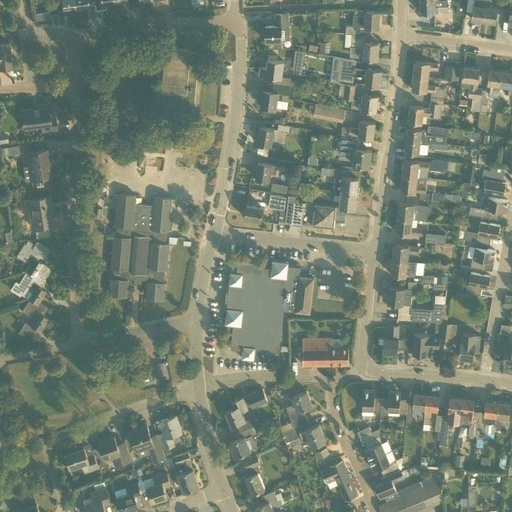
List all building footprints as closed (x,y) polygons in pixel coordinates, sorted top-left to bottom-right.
[(55,0),(58,16),(65,15),(64,10),(76,8),(75,0),(55,0)] [(96,10),(94,0),(75,0),(76,8),(89,6),(89,3),(94,2),(96,10)] [(94,0),(96,10),(102,9),(102,4),(114,2),(113,0),(94,0)] [(434,6),(433,0),(420,0),(421,13),(438,13),(438,12),(448,12),(448,6),(434,6)] [(467,0),(457,0),(457,15),(465,15),(467,0)] [(473,5),(471,19),(484,21),(486,0),(480,0),(481,0),(483,4),(483,7),(473,5)] [(496,22),(498,8),(488,7),(488,3),(492,2),(491,0),(486,0),(484,21),(496,22)] [(365,16),(365,25),(365,27),(379,28),(380,11),(366,10),(355,10),(355,15),(365,16)] [(48,11),(35,13),(37,23),(51,20),(50,15),(49,15),(48,11)] [(282,48),(282,29),(288,28),(288,14),(276,14),(276,25),(265,26),(266,41),(273,41),(274,48),(282,48)] [(346,25),(346,33),(352,34),(353,34),(362,34),(362,26),(346,25)] [(366,42),(366,35),(362,34),(353,34),(352,34),(351,41),(351,46),(357,47),(356,57),(363,58),(378,59),(379,43),(366,42)] [(0,68),(12,67),(9,43),(0,43),(0,68)] [(318,53),(319,46),(310,45),(308,52),(318,53)] [(194,109),(199,55),(199,53),(191,52),(191,50),(166,48),(162,90),(161,90),(159,106),(194,109)] [(295,49),(292,72),(302,74),(305,51),(295,49)] [(282,77),(284,61),(267,59),(266,67),(260,67),(259,75),(275,77),(274,84),(290,86),(291,78),(282,77)] [(366,69),(358,68),(355,68),(356,61),(342,59),(341,73),(365,76),(364,84),(380,86),(382,70),(366,68),(366,69)] [(437,70),(438,63),(430,62),(415,60),(414,75),(428,76),(429,69),(437,70)] [(458,80),(459,77),(460,67),(446,65),(445,79),(458,80)] [(468,97),(473,97),(482,98),(483,90),(483,88),(477,87),(480,68),(464,66),(463,80),(462,87),(469,87),(468,97)] [(489,69),(487,90),(488,90),(488,96),(499,97),(500,85),(501,71),(489,69)] [(511,94),(511,87),(511,71),(501,71),(500,85),(506,85),(505,93),(511,94)] [(427,84),(428,76),(414,75),(412,89),(431,92),(435,92),(435,86),(435,85),(427,84)] [(363,94),(355,94),(356,86),(345,84),(340,83),(337,98),(344,99),(354,100),(353,108),(376,111),(378,95),(363,93),(363,94)] [(288,101),(290,86),(274,84),(273,91),(263,90),(261,105),(276,108),(277,99),(288,101)] [(430,102),(443,104),(444,96),(434,95),(431,95),(430,102)] [(443,110),(443,104),(430,102),(430,108),(423,107),(410,105),(408,121),(422,122),(423,115),(438,117),(439,110),(443,110)] [(50,123),(48,104),(37,105),(38,108),(21,110),(23,127),(41,124),(42,131),(57,129),(56,122),(50,123)] [(345,110),(316,104),(315,106),(310,106),(309,112),(314,113),(313,116),(343,122),(345,110)] [(359,128),(349,127),(348,134),(359,135),(358,136),(373,138),(375,122),(360,120),(359,128)] [(271,145),(274,129),(261,126),(258,143),(271,145)] [(450,134),(451,128),(428,126),(427,132),(450,134)] [(422,129),(408,127),(406,140),(431,142),(432,135),(422,134),(422,129)] [(370,166),(372,150),(359,148),(360,140),(348,137),(341,136),(340,147),(343,147),(342,155),(354,156),(353,164),(370,166)] [(144,153),(164,153),(164,138),(144,138),(144,153)] [(431,142),(406,140),(405,152),(419,154),(421,144),(423,144),(426,147),(431,147),(431,142)] [(9,155),(20,153),(19,145),(8,147),(9,155)] [(50,177),(47,158),(51,157),(49,148),(24,152),(27,166),(31,166),(33,180),(50,177)] [(479,154),(477,163),(485,164),(486,155),(479,154)] [(288,168),(290,161),(277,159),(276,165),(288,168)] [(447,169),(448,160),(433,159),(429,162),(404,159),(402,175),(417,176),(427,178),(428,169),(446,171),(447,170),(447,169)] [(269,181),(272,165),(258,162),(256,178),(269,181)] [(334,191),(341,191),(357,193),(359,177),(349,176),(350,170),(332,168),(331,175),(336,175),(334,191)] [(499,181),(501,173),(490,171),(484,169),(482,178),(486,179),(484,190),(504,194),(506,182),(499,181)] [(425,193),(426,186),(416,185),(417,176),(402,175),(401,190),(420,192),(425,193)] [(291,183),(290,194),(299,195),(300,184),(291,183)] [(355,209),(357,193),(341,191),(339,206),(336,206),(336,213),(338,214),(345,214),(346,208),(355,209)] [(454,195),(432,192),(432,200),(440,200),(453,202),(454,195)] [(154,205),(134,203),(135,195),(119,194),(116,225),(118,225),(117,236),(114,236),(112,268),(114,268),(113,279),(111,279),(110,295),(126,296),(128,278),(134,279),(134,283),(141,284),(142,279),(148,280),(147,297),(163,299),(165,268),(166,269),(168,243),(166,243),(167,230),(169,230),(171,198),(154,196),(154,205)] [(270,194),(268,207),(284,210),(286,197),(270,194)] [(302,224),(305,203),(295,202),(296,196),(289,195),(287,212),(285,222),(302,224)] [(32,228),(52,225),(49,206),(51,205),(50,196),(28,200),(32,228)] [(505,212),(507,200),(488,196),(486,207),(485,207),(484,209),(470,207),(469,214),(483,216),(492,218),(498,219),(499,211),(505,212)] [(428,214),(429,206),(399,202),(398,217),(412,219),(413,212),(428,214)] [(261,221),(263,207),(247,204),(245,218),(261,221)] [(334,228),(335,219),(336,213),(336,206),(315,204),(312,225),(334,228)] [(420,236),(421,228),(411,227),(412,219),(398,217),(396,232),(420,236)] [(498,236),(500,225),(480,221),(478,232),(477,232),(476,241),(490,244),(492,235),(498,236)] [(37,237),(50,235),(49,229),(36,231),(37,237)] [(426,232),(424,242),(445,244),(446,235),(426,232)] [(50,249),(37,241),(34,247),(33,246),(32,248),(24,244),(17,256),(30,264),(25,271),(27,271),(34,276),(36,274),(45,279),(50,271),(48,269),(49,267),(43,263),(38,260),(40,257),(42,259),(45,258),(50,249)] [(419,254),(419,246),(395,244),(393,259),(408,260),(408,253),(419,254)] [(493,262),(495,251),(489,249),(476,247),(474,258),(473,257),(471,266),(485,269),(487,261),(493,262)] [(416,277),(416,270),(407,269),(408,260),(393,259),(391,274),(416,277)] [(299,275),(300,267),(288,265),(289,262),(272,260),(271,268),(256,266),(257,262),(238,260),(237,272),(231,272),(225,324),(233,325),(231,349),(243,350),(242,358),(278,362),(279,354),(284,310),(310,313),(314,277),(299,275)] [(34,276),(27,271),(19,284),(15,290),(29,299),(37,304),(39,301),(46,291),(41,287),(46,280),(45,279),(36,274),(34,276)] [(488,287),(490,275),(471,272),(469,283),(468,283),(466,292),(481,294),(482,286),(488,287)] [(434,283),(434,275),(423,275),(422,282),(434,283)] [(408,281),(407,289),(416,290),(417,282),(408,281)] [(388,302),(399,304),(411,305),(412,295),(413,290),(390,286),(388,302)] [(37,304),(29,299),(22,311),(35,319),(30,326),(40,332),(48,318),(42,314),(47,306),(39,301),(37,304)] [(412,320),(436,322),(443,322),(445,304),(434,303),(434,309),(411,308),(411,314),(413,314),(412,320)] [(452,323),(443,322),(442,335),(441,340),(450,340),(452,323)] [(398,337),(399,326),(389,325),(388,338),(384,338),(383,352),(398,353),(398,348),(408,348),(408,339),(397,338),(397,337),(398,337)] [(439,348),(440,338),(440,335),(429,334),(414,333),(413,354),(423,355),(423,353),(428,353),(429,348),(439,348)] [(461,342),(459,357),(474,359),(474,352),(478,352),(480,335),(463,333),(462,342),(461,342)] [(303,365),(349,364),(349,347),(332,347),(332,337),(302,337),(303,365)] [(269,402),(263,389),(247,395),(248,396),(244,398),(243,397),(237,400),(239,406),(225,412),(232,426),(236,424),(240,432),(258,424),(256,419),(249,422),(247,418),(245,419),(243,413),(269,402)] [(381,412),(382,398),(375,398),(375,391),(363,390),(363,400),(361,399),(361,407),(363,407),(363,408),(374,409),(373,412),(381,412)] [(289,413),(292,422),(294,427),(308,422),(303,408),(312,405),(307,391),(293,396),(295,403),(286,407),(289,413)] [(400,400),(401,392),(389,391),(389,398),(382,398),(381,412),(388,413),(389,409),(400,410),(399,413),(407,414),(407,400),(400,400)] [(413,407),(423,408),(425,408),(426,394),(414,393),(413,407)] [(438,409),(439,395),(426,394),(425,408),(425,414),(424,419),(424,423),(430,424),(431,409),(438,409)] [(460,422),(462,398),(450,396),(448,410),(449,411),(448,416),(443,416),(440,440),(440,444),(445,445),(448,422),(459,423),(460,422)] [(476,437),(479,411),(474,410),(475,399),(462,398),(460,422),(470,423),(468,435),(476,436),(476,437)] [(496,431),(498,402),(486,400),(485,411),(479,411),(476,437),(485,438),(485,431),(495,432),(495,431),(496,431)] [(509,417),(511,403),(498,402),(496,431),(501,431),(502,422),(499,419),(499,416),(509,417)] [(163,448),(174,444),(171,435),(182,431),(176,415),(161,420),(165,432),(158,434),(163,448)] [(235,457),(257,447),(252,435),(255,434),(252,427),(258,424),(240,432),(242,437),(229,443),(235,457)] [(326,440),(320,424),(299,431),(303,441),(309,439),(312,445),(326,440)] [(151,437),(147,425),(130,431),(137,449),(150,445),(153,453),(156,460),(166,457),(163,448),(158,434),(151,437)] [(359,430),(357,431),(360,437),(372,432),(369,426),(359,430)] [(300,441),(294,427),(282,432),(287,446),(300,441)] [(374,437),(372,432),(360,437),(362,443),(365,442),(368,448),(365,449),(369,459),(392,450),(388,441),(382,443),(379,435),(374,437)] [(132,460),(125,441),(125,440),(117,443),(115,436),(99,442),(104,458),(112,455),(116,466),(132,460)] [(88,456),(85,447),(65,453),(70,468),(83,464),(86,472),(99,467),(94,453),(88,456)] [(176,454),(173,447),(165,449),(168,457),(176,454)] [(317,459),(330,455),(328,449),(315,453),(317,459)] [(383,474),(399,467),(396,460),(392,450),(369,459),(374,470),(380,467),(383,474)] [(193,469),(190,460),(191,460),(188,451),(173,456),(178,474),(178,473),(184,491),(199,486),(194,468),(193,469)] [(261,463),(257,454),(239,462),(243,471),(246,470),(248,474),(242,476),(244,482),(247,481),(252,493),(265,487),(258,472),(261,471),(258,464),(261,463)] [(358,495),(342,459),(330,465),(331,466),(321,470),(327,484),(337,479),(346,500),(358,495)] [(393,482),(404,477),(401,471),(400,469),(381,478),(383,482),(376,486),(381,498),(384,496),(387,501),(399,496),(393,482)] [(407,469),(401,471),(404,477),(409,475),(407,469)] [(154,476),(154,477),(156,483),(147,486),(152,502),(167,497),(164,487),(172,484),(167,472),(154,476)] [(381,511),(418,511),(433,506),(433,505),(443,501),(441,479),(387,501),(379,505),(381,511)] [(121,511),(139,506),(136,496),(142,494),(141,493),(138,483),(126,487),(129,494),(116,498),(121,511)] [(468,484),(469,506),(477,506),(477,484),(468,484)] [(499,486),(495,489),(499,494),(502,492),(503,486),(501,484),(499,486)] [(106,511),(104,505),(111,502),(107,487),(96,491),(92,492),(93,496),(84,499),(85,504),(87,511),(106,511)] [(71,492),(74,500),(82,497),(79,489),(71,492)] [(279,501),(274,491),(262,496),(265,503),(255,507),(257,511),(274,511),(273,509),(283,504),(281,500),(279,501)]
